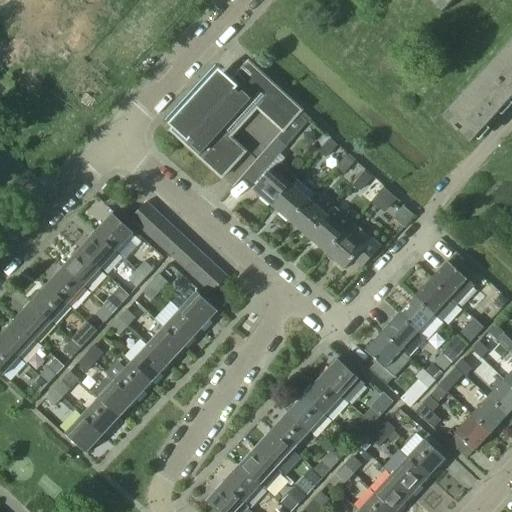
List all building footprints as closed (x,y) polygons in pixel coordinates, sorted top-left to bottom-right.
[(80,0),(56,0),(71,13),(63,22),(93,49),(106,34),(115,42),(121,36),(112,28),(82,1),(80,0)] [(82,0),(82,1),(112,28),(126,13),(135,21),(140,14),(131,6),(124,0),(82,0)] [(428,0),(443,14),(455,0),(428,0)] [(45,6),(34,18),(52,34),(43,44),(73,71),(87,56),(96,64),(102,58),(93,49),(63,22),(45,6)] [(25,28),(15,40),(33,55),(23,66),(54,94),(68,77),(77,85),(83,79),(73,71),(43,44),(25,28)] [(511,41),(443,118),(471,144),(511,98),(511,41)] [(223,74),(171,131),(222,178),(245,152),(229,137),(228,138),(222,133),(252,100),(250,98),(257,90),(259,92),(264,87),(270,92),(260,103),(270,112),(285,96),(254,67),(237,86),(223,74)] [(302,111),(278,139),(246,176),(255,183),(286,146),(311,119),(302,111)] [(347,154),(335,167),(344,175),(353,164),(358,169),(360,166),(347,154)] [(276,165),(274,167),(273,167),(254,188),(273,205),(292,183),(298,177),(280,162),(277,166),(276,165)] [(364,171),(353,184),(362,191),(373,178),(364,171)] [(292,183),(273,205),(292,221),(310,199),(315,194),(297,178),(292,183)] [(384,210),(395,198),(383,187),(372,200),(384,210)] [(292,221),(310,237),(328,215),(310,199),(292,221)] [(140,227),(156,209),(147,200),(131,218),(140,227)] [(328,215),(310,237),(328,252),(354,222),(335,207),(328,215)] [(156,209),(140,227),(149,235),(165,217),(156,209)] [(117,252),(125,243),(129,246),(137,237),(133,234),(135,232),(113,213),(95,232),(117,252)] [(165,217),(149,235),(158,243),(174,225),(165,217)] [(354,222),(328,252),(346,268),(354,259),(363,267),(381,246),(354,222)] [(174,225),(158,243),(167,251),(183,233),(174,225)] [(95,232),(79,250),(101,269),(117,252),(95,232)] [(167,251),(176,259),(192,241),(183,233),(167,251)] [(185,268),(201,250),(192,241),(176,259),(185,268)] [(79,250),(63,267),(87,289),(87,287),(85,286),(101,269),(79,250)] [(201,250),(185,268),(194,276),(210,258),(201,250)] [(210,258),(194,276),(203,284),(219,266),(210,258)] [(137,270),(146,278),(154,269),(145,261),(137,270)] [(448,262),(430,281),(457,305),(475,286),(467,280),(448,262)] [(137,287),(146,278),(137,270),(132,265),(128,269),(133,274),(128,279),(137,287)] [(229,274),(219,266),(203,284),(212,292),(229,274)] [(63,267),(47,285),(68,305),(77,296),(78,297),(81,297),(87,290),(87,289),(63,267)] [(161,274),(152,283),(160,291),(169,282),(161,274)] [(441,323),(457,305),(430,281),(414,298),(434,316),(441,323)] [(160,291),(152,283),(143,293),(152,300),(160,291)] [(47,285),(31,302),(53,322),(68,305),(47,285)] [(181,310),(202,330),(220,311),(198,291),(181,310)] [(113,295),(104,305),(113,313),(122,304),(113,295)] [(414,298),(398,315),(417,333),(434,316),(414,298)] [(31,302),(15,320),(36,340),(53,322),(31,302)] [(104,323),(113,313),(104,305),(96,314),(104,323)] [(128,309),(119,319),(128,327),(137,317),(128,309)] [(181,310),(164,327),(186,348),(202,330),(181,310)] [(398,315),(382,333),(410,359),(411,358),(402,349),(417,333),(398,315)] [(461,332),(471,342),(484,328),(473,318),(461,332)] [(128,327),(119,319),(111,328),(119,336),(128,327)] [(15,320),(0,336),(0,339),(20,358),(36,340),(15,320)] [(495,324),(487,332),(497,342),(505,333),(495,324)] [(164,327),(148,345),(170,365),(186,348),(164,327)] [(80,331),(72,340),(81,348),(89,340),(80,331)] [(410,359),(382,333),(366,350),(375,358),(367,366),(387,384),(410,359)] [(450,344),(461,354),(468,345),(457,335),(450,344)] [(20,358),(0,339),(0,371),(4,375),(20,358)] [(81,348),(72,340),(63,350),(72,358),(81,348)] [(480,341),(472,349),(482,358),(490,349),(480,341)] [(96,345),(87,354),(96,362),(105,353),(96,345)] [(148,345),(132,362),(153,382),(170,365),(148,345)] [(442,353),(441,355),(434,362),(444,371),(452,363),(442,353)] [(96,362),(87,354),(78,364),(87,372),(96,362)] [(342,354),(338,358),(360,379),(364,374),(342,354)] [(320,378),(342,398),(360,379),(338,358),(320,378)] [(462,359),(454,367),(467,379),(468,378),(465,376),(472,368),(462,359)] [(48,367),(40,376),(48,384),(65,366),(57,360),(50,369),(48,367)] [(132,362),(115,380),(137,400),(153,382),(132,362)] [(434,362),(426,371),(433,378),(436,380),(444,371),(434,362)] [(467,379),(454,367),(439,384),(451,396),(467,379)] [(433,378),(426,371),(423,368),(415,377),(418,380),(401,399),(411,408),(436,380),(433,378)] [(511,370),(503,380),(511,387),(511,370)] [(115,380),(109,375),(92,393),(98,398),(99,398),(120,418),(137,400),(115,380)] [(40,393),(48,384),(40,376),(32,385),(40,393)] [(320,378),(304,395),(326,416),(342,398),(320,378)] [(511,387),(503,380),(487,398),(508,416),(511,411),(511,387)] [(62,381),(54,389),(63,397),(71,389),(62,381)] [(63,397),(54,389),(46,398),(55,406),(63,397)] [(304,395),(287,414),(309,434),(326,416),(304,395)] [(429,396),(422,403),(437,417),(441,413),(435,408),(439,405),(429,396)] [(98,398),(83,415),(104,435),(120,418),(99,398),(98,398)] [(487,398),(471,415),(491,434),(508,416),(487,398)] [(422,403),(415,411),(432,427),(440,420),(437,417),(422,403)] [(371,407),(363,417),(372,425),(381,416),(371,407)] [(287,414),(272,430),(294,451),(309,434),(287,414)] [(104,435),(83,415),(67,432),(88,452),(104,435)] [(491,434),(471,415),(456,432),(476,451),(491,434)] [(372,425),(363,417),(355,425),(364,434),(372,425)] [(386,421),(377,430),(386,439),(395,429),(386,421)] [(272,430),(255,448),(277,469),(294,451),(272,430)] [(386,439),(377,430),(370,439),(379,447),(386,439)] [(429,434),(424,440),(446,460),(451,455),(429,434)] [(424,439),(407,458),(429,478),(446,460),(424,439)] [(337,444),(330,453),(339,461),(347,452),(337,444)] [(362,447),(345,466),(354,474),(371,456),(362,447)] [(255,448),(240,465),(261,486),(266,490),(282,473),(277,469),(255,448)] [(339,461),(330,453),(322,461),(332,469),(339,461)] [(407,458),(391,476),(413,496),(429,478),(407,458)] [(240,465),(224,483),(246,503),(246,502),(261,486),(240,465)] [(354,474),(345,466),(329,483),(338,492),(354,474)] [(299,486),(308,494),(321,479),(313,471),(299,486)] [(391,476),(375,493),(395,511),(398,511),(413,496),(391,476)] [(246,503),(224,483),(208,500),(216,508),(212,511),(244,511),(250,505),(246,502),(246,503)] [(283,503),(292,511),(305,497),(296,489),(283,503)] [(322,491),(312,502),(321,510),(330,499),(322,491)] [(395,511),(375,493),(359,511),(360,511),(395,511)] [(318,511),(321,510),(312,502),(305,510),(307,511),(318,511)]
